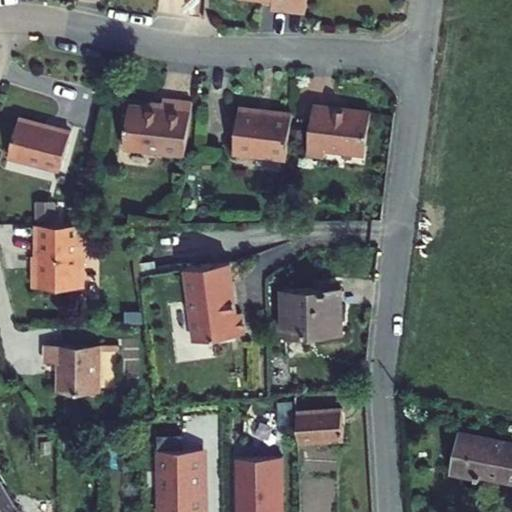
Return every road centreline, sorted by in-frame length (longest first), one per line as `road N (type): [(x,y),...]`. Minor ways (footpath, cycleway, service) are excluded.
road 1 (residential): [(388,511),(385,352),(419,59)]
road 2 (residential): [(0,17),(196,51),(419,59)]
